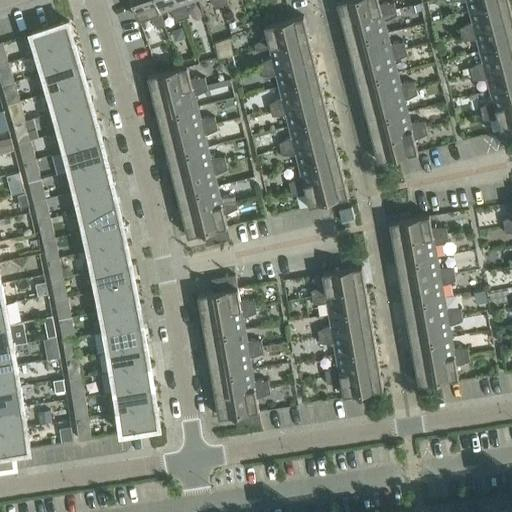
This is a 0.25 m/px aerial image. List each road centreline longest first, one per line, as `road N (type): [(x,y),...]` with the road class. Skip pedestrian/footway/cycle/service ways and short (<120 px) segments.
road 1 (residential): [(195,462),(511,407)]
road 2 (residential): [(511,460),(200,506)]
road 3 (residential): [(165,270),(83,0)]
road 4 (residential): [(0,491),(195,462)]
road 5 (residential): [(195,462),(165,270)]
road 6 (residential): [(165,270),(340,235)]
